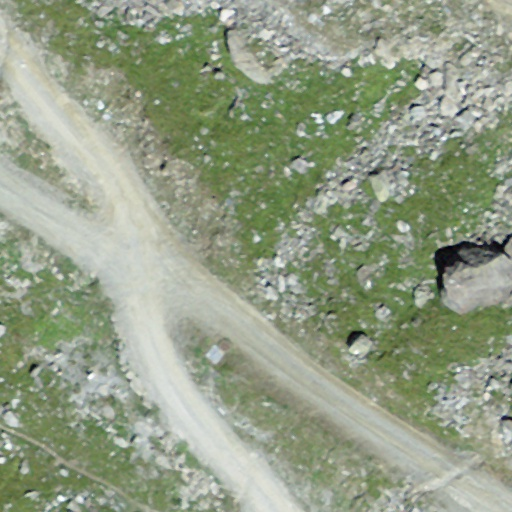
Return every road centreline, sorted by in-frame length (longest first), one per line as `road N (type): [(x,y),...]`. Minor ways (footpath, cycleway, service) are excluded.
road 1 (track): [(125,241),(295,392),(485,511)]
road 2 (track): [(254,488),(169,410),(125,241)]
road 3 (track): [(125,241),(34,112),(0,45)]
road 4 (track): [(125,241),(95,240),(0,182)]
